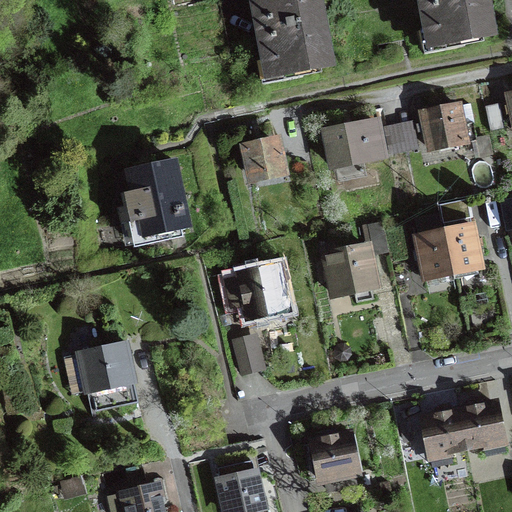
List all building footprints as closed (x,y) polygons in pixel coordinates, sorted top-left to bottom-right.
[(332,64),(319,0),(253,0),(268,76),(332,64)] [(494,33),(487,0),(420,0),(430,46),(494,33)] [(498,103),(485,106),(490,130),(503,128),(498,103)] [(465,143),(458,105),(423,112),(426,124),(420,125),(421,133),(427,132),(431,150),(465,143)] [(383,156),(376,121),(326,132),(333,166),(383,156)] [(413,122),(400,124),(406,151),(418,149),(413,122)] [(400,124),(387,127),(392,154),(406,151),(400,124)] [(283,169),(277,142),(246,149),(252,176),(283,169)] [(190,228),(175,160),(129,170),(134,192),(122,194),(125,207),(119,208),(122,224),(139,220),(143,238),(190,228)] [(511,199),(501,202),(506,229),(511,227),(511,199)] [(465,201),(440,206),(442,220),(468,215),(465,201)] [(383,222),(368,225),(372,244),(374,252),(388,249),(383,222)] [(445,231),(453,273),(481,268),(477,251),(472,225),(445,231)] [(402,228),(386,231),(392,260),(408,257),(402,228)] [(453,273),(445,231),(417,236),(423,264),(426,279),(453,273)] [(375,286),(367,246),(326,254),(334,295),(355,290),(357,301),(373,298),(370,287),(375,286)] [(249,316),(286,308),(290,308),(285,285),(282,285),(279,270),(278,268),(240,276),(240,277),(226,280),(231,306),(246,303),(249,316)] [(261,369),(253,336),(236,341),(244,374),(261,369)] [(95,411),(138,401),(125,341),(78,351),(87,393),(91,392),(95,411)] [(9,383),(16,412),(31,408),(22,374),(15,375),(16,381),(9,383)] [(460,412),(467,449),(503,441),(495,404),(483,407),(483,404),(476,406),(475,399),(471,400),(466,401),(468,410),(460,412)] [(223,447),(214,400),(187,406),(197,452),(223,447)] [(467,449),(460,412),(450,414),(450,411),(449,405),(445,406),(440,406),(442,413),(435,414),(436,417),(423,420),(431,457),(467,449)] [(357,472),(350,434),(337,437),(335,428),(321,431),(322,440),(312,442),(320,479),(327,478),(329,492),(356,487),(354,473),(357,472)] [(238,511),(262,507),(252,461),(218,468),(227,511),(238,511)] [(388,481),(376,484),(379,496),(391,493),(388,481)] [(87,499),(82,482),(61,488),(65,505),(87,499)] [(163,511),(157,486),(109,497),(112,511),(163,511)]
